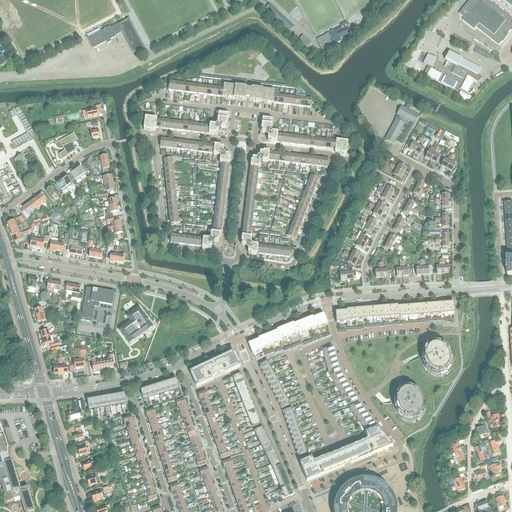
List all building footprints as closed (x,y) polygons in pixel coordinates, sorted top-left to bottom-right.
[(470,0),(459,14),(499,46),(502,42),(502,43),(503,42),(502,41),(507,35),(508,35),(509,34),(508,34),(511,29),(511,18),(488,0),(470,0)] [(511,0),(500,0),(501,1),(505,3),(511,9),(511,0)] [(290,30),(294,26),(270,3),(266,7),(290,30)] [(123,32),(134,52),(143,47),(129,20),(119,25),(123,32)] [(350,29),(348,26),(350,25),(348,21),(341,25),(342,26),(317,39),(323,52),(339,44),(339,42),(342,40),(341,38),(346,36),(347,37),(351,35),(350,34),(354,32),(352,28),(350,29)] [(123,32),(119,25),(119,23),(111,28),(110,26),(88,38),(93,49),(106,42),(107,44),(111,41),(110,40),(116,37),(115,36),(123,32)] [(306,49),(312,43),(308,40),(303,35),(297,41),(306,49)] [(478,82),(479,81),(480,79),(482,78),(482,77),(480,78),(478,75),(481,68),(449,51),(445,60),(447,61),(444,67),(442,66),(441,67),(436,64),(438,60),(428,54),(423,63),(428,66),(424,75),(454,90),(458,92),(460,89),(461,89),(468,93),(474,80),(478,82)] [(234,98),(235,86),(224,85),(223,89),(224,89),(223,97),(234,98)] [(248,99),(249,89),(247,88),(247,87),(235,86),(234,98),(245,100),(246,99),(248,99)] [(263,89),(252,88),(251,88),(251,89),(249,89),(248,99),(250,99),(250,100),(261,102),(263,89)] [(274,95),(274,91),(263,89),(261,102),(273,103),(274,95)] [(396,119),(385,139),(394,143),(395,141),(401,144),(402,144),(403,144),(403,143),(406,137),(408,138),(409,134),(408,134),(414,123),(419,115),(392,101),(388,109),(392,111),(390,115),(390,116),(391,116),(396,119)] [(88,118),(98,116),(98,114),(102,113),(100,106),(94,107),(94,109),(86,110),(88,118)] [(16,108),(11,111),(14,116),(17,115),(19,114),(16,108)] [(223,114),(221,113),(219,113),(217,124),(216,125),(210,125),(210,126),(209,134),(215,135),(215,134),(218,134),(219,130),(220,130),(221,129),(221,128),(225,128),(226,125),(227,125),(229,114),(227,114),(225,114),(223,114)] [(157,120),(157,118),(145,117),(145,121),(143,121),(142,123),(144,124),(144,129),(156,131),(156,128),(157,120)] [(267,119),(265,119),(263,119),(261,130),(263,130),(262,133),(266,133),(266,134),(268,136),(268,140),(271,141),(271,142),(277,143),(278,134),(278,133),(272,132),(271,131),(273,120),(271,119),(269,119),(267,119)] [(31,128),(26,131),(27,133),(30,132),(33,137),(35,136),(31,128)] [(92,131),(91,129),(90,129),(92,138),(100,137),(98,129),(92,131)] [(27,133),(25,135),(27,140),(33,137),(30,132),(27,133)] [(68,149),(59,155),(63,160),(76,150),(72,143),(77,140),(74,133),(69,136),(69,137),(63,140),(68,149)] [(335,153),(347,154),(348,142),(337,140),(336,141),(337,141),(336,150),(335,150),(335,153)] [(413,142),(409,149),(415,152),(418,145),(420,142),(418,141),(417,141),(416,143),(413,142)] [(429,150),(425,157),(431,160),(438,147),(439,144),(436,143),(433,148),(430,147),(429,150)] [(420,155),(424,148),(418,145),(415,152),(420,155)] [(221,163),(230,164),(230,159),(229,158),(229,155),(225,155),(225,154),(224,152),(223,152),(224,148),(221,147),(221,146),(215,146),(214,154),(214,155),(219,156),(220,158),(221,158),(220,163),(221,164),(221,163)] [(436,163),(440,156),(437,155),(438,152),(437,152),(439,148),(438,147),(431,160),(436,163)] [(268,160),(269,152),(264,151),(263,153),(260,152),(260,156),(259,156),(257,158),(257,159),(253,158),(253,161),(251,161),(251,167),(259,168),(260,168),(261,162),(263,161),(268,162),(269,161),(268,160)] [(451,159),(453,155),(451,154),(450,157),(448,156),(446,160),(444,159),(441,166),(446,168),(450,162),(451,159)] [(22,155),(14,159),(19,167),(21,166),(26,175),(31,172),(22,155)] [(92,165),(108,162),(107,155),(97,157),(97,161),(92,162),(91,159),(88,160),(89,168),(93,167),(92,165)] [(110,168),(108,162),(92,165),(93,167),(98,166),(102,165),(103,169),(102,169),(103,173),(108,172),(107,169),(110,168)] [(452,171),(456,164),(450,162),(446,168),(452,171)] [(396,169),(403,173),(406,167),(399,163),(396,169)] [(88,171),(87,170),(83,165),(80,167),(80,166),(75,170),(81,177),(86,175),(85,174),(85,173),(88,171)] [(401,178),(403,173),(396,169),(394,174),(401,178)] [(81,177),(75,170),(70,173),(71,174),(69,175),(73,182),(76,180),(76,181),(81,179),(81,177)] [(61,180),(67,188),(72,186),(71,184),(73,182),(69,175),(66,177),(61,180)] [(105,185),(113,183),(111,176),(104,177),(105,185)] [(319,179),(316,177),(311,176),(309,181),(317,184),(319,179)] [(67,188),(61,180),(56,183),(57,184),(54,186),(62,196),(62,195),(63,194),(62,191),(67,189),(67,188)] [(315,189),(317,184),(309,181),(307,186),(315,189)] [(416,187),(422,190),(425,184),(419,181),(416,187)] [(113,183),(105,185),(106,192),(114,190),(113,183)] [(313,194),(315,189),(307,186),(305,191),(313,194)] [(384,192),(391,195),(394,190),(387,186),(384,192)] [(59,198),(57,194),(51,187),(46,191),(52,198),(53,197),(56,200),(59,198)] [(424,191),(422,190),(416,187),(413,193),(416,194),(414,197),(419,200),(421,197),(423,193),(426,195),(428,193),(424,191)] [(377,190),(377,192),(383,195),(381,197),(388,201),(391,195),(384,192),(382,190),(378,188),(377,190)] [(311,199),(313,194),(305,191),(303,196),(311,199)] [(7,194),(0,196),(0,205),(6,203),(6,201),(9,199),(7,194)] [(36,199),(41,206),(47,201),(42,194),(36,199)] [(309,204),(311,199),(303,196),(301,201),(309,204)] [(34,211),(41,206),(36,199),(29,204),(34,211)] [(110,207),(117,205),(116,199),(108,200),(110,207)] [(406,206),(411,209),(415,203),(409,200),(406,206)] [(307,209),(309,204),(301,201),(299,206),(307,209)] [(376,208),(383,211),(386,206),(379,202),(376,208)] [(26,218),(30,216),(29,215),(34,211),(29,204),(20,210),(26,218)] [(117,205),(110,207),(111,211),(106,212),(107,217),(113,216),(112,213),(118,212),(117,205)] [(305,214),(307,209),(299,206),(297,211),(305,214)] [(406,206),(403,212),(408,215),(410,211),(412,212),(413,212),(416,214),(417,212),(414,210),(411,209),(406,206)] [(380,217),(383,211),(376,208),(373,213),(380,217)] [(303,219),(305,214),(297,211),(295,216),(303,219)] [(301,224),(303,219),(295,216),(293,221),(301,224)] [(362,219),(361,221),(365,223),(367,224),(374,228),(377,222),(370,218),(368,222),(366,221),(362,219)] [(402,227),(405,229),(408,230),(409,228),(406,226),(408,222),(400,218),(396,224),(402,227)] [(108,229),(112,229),(121,227),(120,221),(111,223),(112,226),(108,226),(108,229)] [(299,229),(301,224),(293,221),(291,226),(299,229)] [(360,222),(360,223),(364,225),(362,228),(364,229),(371,233),(374,228),(367,224),(365,223),(361,221),(360,222)] [(399,233),(402,227),(396,224),(393,230),(399,233)] [(13,236),(19,234),(16,225),(9,228),(13,236)] [(297,234),(299,229),(291,226),(290,231),(297,234)] [(118,241),(118,238),(117,234),(122,233),(121,227),(112,229),(113,235),(112,235),(112,238),(112,241),(118,241)] [(295,240),(297,234),(290,231),(287,237),(295,240)] [(50,232),(49,236),(48,242),(51,243),(50,250),(56,251),(58,243),(55,242),(55,238),(52,238),(53,233),(50,232)] [(213,233),(211,232),(211,237),(211,238),(209,239),(204,239),(203,247),(202,247),(202,248),(208,249),(208,248),(211,248),(212,244),(213,244),(214,243),(215,242),(219,243),(219,239),(220,240),(221,234),(213,233)] [(354,235),(353,237),(356,239),(359,240),(366,244),(369,238),(365,236),(366,235),(360,232),(357,237),(354,235)] [(67,245),(69,234),(66,233),(64,240),(62,240),(62,243),(58,243),(56,251),(63,252),(65,244),(67,245)] [(22,240),(20,236),(19,234),(13,236),(15,243),(22,240)] [(387,241),(393,244),(396,238),(390,235),(387,241)] [(48,242),(49,236),(46,236),(45,236),(42,236),(42,240),(38,240),(37,247),(43,248),(45,242),(48,242)] [(252,237),(251,237),(242,236),(241,242),(243,242),(242,245),(247,246),(246,247),(248,248),(249,249),(248,253),(251,253),(251,254),(257,255),(257,254),(258,245),(252,245),(252,244),(251,243),(252,237)] [(353,237),(352,239),(355,241),(355,242),(357,243),(356,246),(354,248),(359,251),(361,248),(363,249),(366,244),(359,240),(356,239),(353,237)] [(79,238),(79,241),(76,254),(82,256),(83,253),(86,254),(88,244),(81,243),(81,242),(82,242),(82,238),(79,238)] [(76,254),(79,241),(70,239),(68,250),(71,251),(71,253),(76,254)] [(389,250),(393,244),(387,241),(384,247),(389,250)] [(95,258),(96,251),(97,248),(97,246),(95,245),(94,250),(91,250),(89,257),(95,258)] [(350,256),(357,260),(360,254),(353,251),(350,256)] [(125,259),(126,254),(122,253),(122,256),(118,255),(116,262),(123,263),(124,259),(125,259)] [(354,265),(357,260),(350,256),(347,262),(354,265)] [(347,280),(345,265),(345,264),(334,261),(331,267),(333,268),(339,267),(341,281),(347,280)] [(355,271),(353,271),(352,267),(347,265),(345,265),(347,280),(353,279),(353,276),(356,276),(355,271)] [(43,295),(44,288),(45,284),(37,283),(38,280),(30,278),(29,281),(28,282),(28,283),(29,283),(28,284),(29,284),(28,288),(35,289),(36,289),(37,286),(41,287),(40,294),(43,295)] [(53,294),(54,290),(55,283),(48,282),(47,289),(44,288),(43,295),(42,298),(45,299),(47,292),(49,293),(53,294)] [(63,295),(63,293),(63,292),(60,291),(62,284),(55,283),(54,290),(58,291),(57,295),(59,295),(59,298),(62,299),(63,295)] [(74,286),(73,293),(77,294),(76,298),(82,299),(83,294),(79,293),(80,287),(74,286)] [(81,318),(92,320),(94,306),(99,307),(100,303),(112,305),(114,293),(99,290),(87,288),(86,290),(81,318)] [(427,316),(444,314),(443,303),(426,305),(427,316)] [(443,303),(444,314),(454,313),(454,303),(443,303)] [(409,317),(427,316),(426,305),(408,306),(409,317)] [(409,317),(408,306),(398,307),(398,306),(388,307),(388,318),(400,317),(400,318),(409,317)] [(373,319),(388,318),(388,307),(372,308),(373,319)] [(37,316),(44,314),(42,308),(35,310),(37,316)] [(139,308),(127,316),(131,322),(119,330),(129,344),(136,340),(135,339),(147,331),(147,332),(153,327),(150,322),(147,317),(146,318),(139,308)] [(358,320),(373,319),(372,308),(357,309),(358,320)] [(347,321),(358,320),(357,309),(347,310),(347,311),(340,312),(336,312),(336,323),(340,323),(347,322),(347,321)] [(38,323),(45,321),(45,320),(47,320),(46,316),(50,315),(49,313),(46,314),(44,314),(37,316),(38,323)] [(303,321),(307,331),(317,327),(318,328),(328,324),(324,314),(313,318),(313,317),(303,321)] [(299,335),(307,331),(303,321),(294,325),(293,324),(285,327),(289,337),(298,334),(299,335)] [(280,341),(289,337),(285,327),(277,330),(277,331),(268,335),(272,345),(280,342),(280,341)] [(43,338),(50,336),(48,330),(41,332),(43,338)] [(261,349),(272,345),(268,335),(259,339),(259,340),(248,344),(252,354),(262,350),(261,349)] [(429,382),(460,369),(446,335),(415,348),(418,356),(429,382)] [(50,336),(43,338),(45,345),(52,343),(50,336)] [(334,352),(334,353),(335,352),(333,347),(322,351),(325,356),(334,352)] [(75,369),(85,367),(83,355),(86,354),(85,348),(77,349),(79,361),(74,362),(75,369)] [(235,354),(234,352),(212,362),(219,377),(225,374),(226,374),(226,373),(229,372),(230,372),(232,371),(232,370),(234,369),(234,370),(235,369),(237,368),(238,368),(241,366),(240,365),(240,364),(239,364),(239,362),(238,361),(238,362),(237,360),(238,359),(237,359),(236,357),(236,356),(235,354)] [(336,358),(334,353),(334,352),(325,356),(324,356),(326,361),(335,358),(336,358)] [(102,360),(103,369),(114,367),(112,356),(108,357),(108,359),(102,360)] [(337,363),(335,358),(326,361),(325,362),(327,367),(337,363)] [(60,359),(61,374),(68,373),(67,366),(64,367),(63,363),(62,359),(60,359)] [(103,369),(102,360),(95,361),(95,359),(91,359),(93,371),(103,369)] [(262,370),(270,366),(267,361),(258,366),(261,370),(262,370)] [(219,377),(212,362),(190,373),(191,374),(190,375),(191,375),(192,377),(192,378),(193,380),(194,382),(194,383),(195,383),(195,385),(196,385),(197,387),(200,386),(200,385),(202,384),(202,385),(203,384),(205,383),(205,384),(205,383),(207,382),(208,382),(211,380),(212,380),(219,377)] [(339,368),(337,363),(327,367),(326,367),(329,372),(338,368),(339,368)] [(264,375),(273,371),(270,366),(262,370),(261,370),(263,375),(264,375)] [(340,373),(338,368),(329,372),(328,372),(330,377),(331,377),(340,373)] [(266,380),(267,380),(275,375),(273,371),(264,375),(263,375),(266,380)] [(234,382),(243,379),(244,379),(243,376),(242,376),(241,373),(232,377),(234,382)] [(343,378),(341,373),(340,373),(331,377),(333,382),(343,378)] [(269,384),(269,385),(278,380),(275,375),(267,380),(266,380),(268,385),(269,384)] [(346,383),(345,382),(343,377),(343,378),(333,382),(336,387),(336,386),(346,383)] [(180,388),(177,379),(176,379),(172,381),(171,381),(174,390),(180,388)] [(246,384),(245,381),(244,381),(243,379),(234,382),(236,387),(245,384),(246,384)] [(272,389),(280,385),(278,380),(269,385),(269,384),(268,385),(271,390),(272,389)] [(401,427),(432,414),(418,380),(387,393),(401,427)] [(171,381),(167,382),(166,383),(169,392),(174,390),(171,381)] [(348,387),(346,382),(345,382),(346,383),(336,386),(336,387),(338,392),(339,391),(348,387)] [(166,383),(161,384),(164,393),(169,392),(166,383)] [(161,384),(158,385),(156,386),(159,395),(164,393),(161,384)] [(238,392),(247,389),(248,389),(247,386),(246,386),(245,384),(236,387),(238,392)] [(274,394),(283,390),(280,385),(272,389),(271,390),(273,394),(274,394)] [(156,386),(151,387),(154,397),(159,395),(156,386)] [(151,387),(146,389),(148,398),(154,397),(151,387)] [(351,392),(349,387),(348,387),(339,391),(341,396),(342,396),(351,392)] [(145,389),(141,390),(140,391),(143,400),(148,398),(146,389),(145,389)] [(249,394),(250,394),(249,391),(248,391),(247,389),(238,392),(240,397),(249,394)] [(277,399),(285,394),(283,390),(274,394),(273,394),(276,399),(277,399)] [(205,397),(208,396),(207,391),(198,394),(200,400),(201,399),(203,398),(203,397),(204,397),(205,397)] [(354,396),(352,391),(351,392),(342,396),(344,401),(345,400),(354,396)] [(242,402),(251,399),(252,399),(251,396),(250,396),(249,394),(240,397),(242,402)] [(279,403),(279,404),(288,399),(285,394),(277,399),(276,399),(279,404),(279,403)] [(208,399),(210,398),(209,396),(208,396),(205,397),(204,397),(203,397),(203,398),(201,399),(203,404),(205,404),(205,403),(206,402),(207,403),(209,402),(208,399)] [(345,400),(347,405),(357,401),(355,396),(354,396),(345,400)] [(183,405),(186,405),(185,404),(186,404),(185,399),(176,402),(178,407),(181,406),(182,405),(183,405)] [(244,407),(253,404),(254,404),(253,401),(252,402),(251,399),(242,402),(244,407)] [(279,403),(279,404),(281,409),(290,404),(288,399),(279,404),(279,403)] [(79,411),(78,401),(72,402),(73,413),(71,414),(70,413),(69,414),(67,415),(69,421),(83,417),(81,411),(79,411)] [(210,405),(212,404),(211,401),(209,402),(207,403),(206,402),(205,403),(205,404),(203,404),(204,410),(207,409),(207,408),(208,408),(209,408),(211,408),(210,405)] [(362,408),(361,408),(359,403),(349,407),(352,413),(353,412),(362,408)] [(246,412),(255,409),(256,409),(255,406),(254,407),(253,404),(244,407),(246,412)] [(206,415),(215,412),(213,407),(211,408),(209,408),(208,408),(207,408),(207,409),(204,410),(206,415)] [(284,417),(285,416),(294,413),(292,408),(282,411),(284,417)] [(365,413),(363,408),(361,408),(362,408),(353,412),(355,417),(356,417),(356,416),(365,413)] [(153,415),(156,414),(154,409),(145,412),(147,417),(148,417),(150,416),(151,415),(152,415),(153,415)] [(248,417),(257,414),(258,414),(257,411),(256,412),(255,409),(246,412),(248,417)] [(215,412),(206,415),(208,421),(211,420),(211,419),(212,419),(213,419),(215,418),(214,416),(216,415),(215,412)] [(368,417),(366,412),(365,413),(356,416),(356,417),(358,422),(359,421),(368,417)] [(492,417),(490,412),(487,413),(490,422),(493,421),(495,428),(501,426),(498,419),(500,418),(499,414),(492,417)] [(287,422),(287,421),(295,418),(294,413),(285,416),(284,417),(286,422),(287,422)] [(157,414),(156,414),(153,415),(152,415),(151,415),(150,416),(148,417),(150,422),(152,421),(153,421),(153,420),(154,421),(157,420),(156,417),(158,416),(157,414)] [(250,422),(259,419),(260,419),(259,416),(258,417),(257,414),(248,417),(250,422)] [(189,422),(191,421),(189,415),(187,416),(186,416),(185,416),(185,417),(182,418),(180,419),(181,421),(183,420),(184,423),(187,422),(188,421),(189,422)] [(133,422),(134,422),(132,416),(123,419),(125,424),(128,423),(129,422),(130,422),(133,422)] [(371,422),(371,421),(369,416),(368,417),(359,421),(361,426),(363,425),(371,422)] [(217,418),(215,418),(213,419),(212,419),(211,419),(211,420),(208,421),(210,426),(213,426),(213,425),(214,424),(215,425),(217,424),(216,421),(218,420),(217,418)] [(287,427),(288,427),(288,426),(297,424),(295,418),(287,421),(287,422),(286,422),(287,427)] [(160,422),(159,419),(157,420),(154,421),(153,420),(153,421),(152,421),(150,422),(151,428),(154,427),(154,426),(155,426),(156,426),(158,426),(157,422),(160,422)] [(262,424),(261,421),(260,422),(259,419),(250,422),(252,427),(262,424)] [(363,425),(365,430),(375,426),(373,421),(371,421),(371,422),(363,425)] [(480,436),(487,434),(487,433),(489,433),(485,421),(481,422),(483,427),(477,429),(480,436)] [(220,426),(219,423),(217,424),(215,425),(214,424),(213,425),(213,426),(210,426),(212,432),(215,431),(215,430),(216,430),(217,430),(219,429),(218,426),(220,426)] [(0,467),(0,468),(0,467),(0,478),(7,502),(21,498),(24,511),(31,511),(34,511),(28,491),(28,490),(29,490),(29,489),(29,488),(28,488),(28,487),(27,487),(20,489),(11,461),(10,461),(9,457),(6,449),(8,449),(4,437),(0,424),(0,467)] [(289,432),(290,432),(299,429),(297,424),(288,426),(288,427),(287,427),(289,432)] [(162,427),(161,425),(158,426),(156,426),(155,426),(154,426),(154,427),(151,428),(153,433),(156,432),(157,431),(158,432),(160,431),(159,428),(162,427)] [(85,432),(83,426),(75,428),(76,432),(78,431),(79,435),(73,436),(75,441),(78,440),(78,441),(84,440),(82,433),(85,432)] [(195,432),(193,426),(191,427),(190,427),(189,427),(189,428),(186,429),(184,430),(185,432),(187,431),(188,434),(191,433),(192,432),(193,433),(195,432)] [(264,432),(263,429),(264,429),(263,426),(254,431),(256,436),(264,432)] [(379,431),(378,430),(377,428),(365,433),(367,438),(362,440),(361,440),(359,441),(358,441),(358,442),(355,443),(354,443),(352,444),(351,444),(348,446),(348,445),(347,446),(348,446),(345,447),(344,447),(344,448),(345,448),(338,451),(339,454),(314,464),(313,461),(312,458),(311,458),(309,459),(307,460),(306,460),(307,460),(305,461),(304,461),(302,462),(301,462),(300,463),(307,481),(376,453),(377,456),(393,450),(391,446),(393,446),(390,442),(389,442),(387,440),(387,439),(385,437),(384,436),(382,434),(382,433),(380,431),(379,431)] [(221,429),(219,429),(217,430),(216,430),(215,430),(215,431),(212,432),(214,437),(216,437),(217,436),(218,435),(219,436),(221,435),(220,432),(222,431),(221,429)] [(291,437),(292,437),(301,434),(299,429),(290,432),(289,432),(291,437)] [(161,434),(163,433),(163,430),(160,431),(158,432),(157,431),(156,432),(153,433),(155,439),(157,438),(158,437),(159,437),(160,437),(162,437),(161,434)] [(267,437),(267,436),(266,434),(265,431),(264,432),(256,436),(259,441),(267,437)] [(197,437),(195,432),(193,433),(192,432),(191,433),(188,434),(186,435),(186,438),(189,437),(190,440),(193,439),(193,438),(194,438),(195,438),(197,437)] [(224,437),(223,434),(221,435),(219,436),(218,435),(217,436),(216,437),(214,437),(216,443),(218,442),(219,441),(220,441),(223,440),(222,437),(224,437)] [(294,442),(293,442),(302,439),(301,434),(292,437),(291,437),(293,442),(294,442)] [(163,439),(165,438),(164,436),(162,437),(160,437),(159,437),(158,437),(157,438),(155,439),(157,444),(159,444),(160,443),(160,442),(161,443),(164,442),(163,439)] [(261,445),(269,441),(268,439),(269,438),(268,436),(267,436),(267,437),(259,441),(261,445)] [(199,443),(197,437),(195,438),(194,438),(193,438),(193,439),(190,440),(188,441),(188,443),(191,442),(192,445),(194,444),(195,444),(196,443),(197,444),(199,443)] [(137,445),(140,444),(138,438),(136,439),(135,438),(134,439),(133,440),(131,440),(128,441),(130,447),(135,445),(136,444),(137,444),(137,445)] [(294,447),(295,447),(304,444),(302,439),(293,442),(294,442),(293,442),(294,447)] [(225,440),(223,440),(220,441),(219,441),(218,442),(216,443),(218,448),(220,447),(221,446),(222,447),(225,446),(224,443),(226,442),(225,440)] [(502,443),(501,440),(495,442),(495,441),(489,443),(493,456),(501,454),(499,449),(498,449),(496,445),(502,443)] [(164,445),(167,444),(166,441),(164,442),(161,443),(160,442),(160,443),(159,444),(157,444),(159,450),(161,449),(161,448),(162,448),(163,448),(165,448),(164,445)] [(272,446),(271,446),(270,444),(271,443),(270,441),(269,441),(261,445),(263,450),(272,446)] [(479,462),(485,460),(481,448),(486,446),(485,442),(479,444),(480,447),(475,449),(479,462)] [(201,448),(199,443),(197,444),(196,443),(195,444),(194,444),(192,445),(189,446),(190,449),(193,448),(194,451),(196,450),(197,449),(198,449),(199,449),(201,448)] [(297,452),(306,449),(304,444),(295,447),(294,447),(296,453),(297,452)] [(459,449),(457,444),(452,446),(456,457),(454,458),(456,464),(465,460),(461,448),(459,449)] [(80,457),(88,454),(86,449),(89,449),(88,445),(77,449),(80,457)] [(227,445),(225,446),(222,447),(221,446),(220,447),(218,448),(220,454),(222,453),(223,452),(224,452),(227,452),(227,451),(226,448),(227,448),(227,445)] [(274,451),(273,449),(274,448),(272,446),(271,446),(272,446),(263,450),(266,455),(274,451)] [(166,450),(169,449),(168,447),(165,448),(163,448),(162,448),(161,448),(161,449),(159,450),(160,455),(163,455),(163,454),(164,453),(165,454),(167,453),(166,450)] [(203,454),(201,448),(199,449),(198,449),(197,449),(196,450),(194,451),(191,452),(192,454),(195,453),(196,457),(198,456),(199,455),(200,454),(200,455),(203,454)] [(296,453),(297,455),(298,458),(307,454),(306,449),(297,452),(296,453)] [(276,456),(275,453),(276,453),(275,450),(274,451),(266,455),(268,460),(276,456)] [(230,456),(228,451),(227,451),(227,452),(224,452),(223,452),(222,453),(220,454),(219,454),(221,459),(230,456)] [(168,456),(170,455),(170,452),(167,453),(165,454),(164,453),(163,454),(163,455),(160,455),(162,461),(164,460),(165,459),(166,459),(167,459),(169,459),(168,456)] [(270,465),(279,461),(277,458),(278,458),(277,455),(276,456),(268,460),(270,465)] [(84,471),(92,468),(92,467),(94,466),(93,464),(95,464),(94,461),(96,461),(95,458),(91,459),(92,462),(82,465),(84,471)] [(170,461),(172,460),(171,458),(169,459),(167,459),(166,459),(165,459),(164,460),(162,461),(164,466),(166,466),(167,465),(168,464),(168,465),(171,464),(170,461)] [(207,464),(205,459),(202,460),(201,459),(200,460),(200,461),(197,461),(196,462),(198,467),(207,464)] [(230,466),(233,465),(231,460),(222,463),(224,468),(225,468),(228,467),(228,466),(229,466),(230,466)] [(281,466),(280,463),(281,463),(279,460),(279,461),(270,465),(273,469),(281,466)] [(171,467),(174,466),(173,463),(171,464),(168,465),(168,464),(167,465),(166,466),(164,466),(166,472),(168,471),(168,470),(169,470),(170,471),(172,470),(171,467)] [(487,477),(484,468),(487,467),(486,463),(480,466),(482,470),(475,473),(476,477),(477,476),(479,482),(485,479),(485,478),(487,477)] [(493,465),(492,463),(488,465),(489,468),(490,467),(494,477),(500,475),(498,470),(502,468),(500,464),(497,465),(497,464),(493,465)] [(233,468),(235,467),(234,465),(233,465),(230,466),(229,466),(228,466),(228,467),(225,468),(227,473),(229,472),(230,471),(231,471),(231,472),(234,471),(233,468)] [(275,474),(283,471),(284,470),(282,465),(281,466),(273,469),(275,474)] [(210,473),(208,468),(199,471),(201,476),(205,475),(205,474),(206,474),(207,474),(209,473),(209,474),(210,473)] [(173,472),(176,471),(175,469),(172,470),(170,471),(169,470),(168,470),(168,471),(166,472),(167,478),(170,477),(170,476),(171,476),(172,476),(174,476),(174,475),(173,472)] [(236,470),(234,471),(231,472),(231,471),(230,471),(229,472),(227,473),(229,479),(231,478),(232,477),(233,477),(236,476),(235,473),(237,473),(236,470)] [(285,476),(286,475),(284,470),(283,471),(275,474),(277,479),(285,476)] [(169,483),(177,480),(176,475),(174,475),(174,476),(172,476),(171,476),(170,476),(170,477),(167,478),(169,483)] [(279,484),(287,481),(288,480),(286,475),(285,476),(277,479),(279,484)] [(98,479),(97,476),(86,479),(89,487),(100,483),(99,478),(98,479)] [(239,478),(238,476),(236,476),(233,477),(232,477),(231,478),(229,479),(231,484),(233,483),(234,483),(234,482),(235,483),(238,482),(237,479),(239,478)] [(461,478),(457,480),(456,477),(448,480),(452,489),(457,486),(459,492),(466,489),(461,478)] [(281,489),(289,486),(290,485),(288,480),(287,481),(279,484),(281,489)] [(241,484),(240,481),(238,482),(235,483),(234,482),(234,483),(233,483),(231,484),(233,490),(235,489),(235,488),(236,488),(237,488),(240,487),(239,484),(241,484)] [(394,511),(395,511),(395,510),(395,509),(395,508),(395,506),(394,505),(394,504),(394,502),(393,501),(393,500),(392,499),(392,497),(391,496),(390,494),(389,493),(388,492),(387,491),(387,490),(386,489),(385,488),(384,487),(382,486),(381,485),(380,485),(379,484),(376,483),(375,482),(373,482),(372,482),(370,481),(368,481),(367,481),(366,481),(365,481),(364,481),(362,481),(360,481),(359,482),(357,482),(356,483),(354,483),(353,484),(351,485),(349,485),(348,487),(347,488),(345,489),(344,490),(343,491),(342,492),(341,493),(340,495),(340,496),(339,497),(338,498),(338,499),(337,500),(337,501),(337,502),(336,503),(336,504),(336,505),(336,507),(336,508),(336,509),(336,510),(336,511),(335,511),(394,511)] [(151,489),(154,488),(152,482),(150,483),(149,483),(148,483),(147,484),(145,485),(142,485),(142,486),(137,487),(138,491),(142,489),(142,488),(143,488),(144,491),(149,489),(150,489),(150,488),(151,489)] [(177,490),(180,489),(179,484),(170,487),(172,492),(173,492),(175,491),(176,490),(177,490)] [(212,491),(215,490),(213,484),(211,485),(210,485),(209,485),(208,486),(206,487),(204,487),(205,490),(207,489),(208,492),(210,491),(211,491),(212,490),(212,491)] [(283,494),(292,491),(291,491),(292,490),(290,485),(289,486),(281,489),(283,494)] [(242,487),(240,487),(237,488),(236,488),(235,488),(235,489),(233,490),(235,495),(237,494),(237,493),(238,493),(239,494),(242,493),(241,490),(242,489),(242,487)] [(183,491),(182,489),(180,489),(177,490),(176,490),(175,491),(173,492),(175,497),(177,496),(178,495),(179,496),(182,495),(181,492),(183,491)] [(285,500),(294,496),(295,496),(292,490),(291,491),(292,491),(283,494),(285,500)] [(102,496),(101,492),(91,495),(93,502),(105,498),(104,495),(102,496)] [(244,494),(244,492),(242,493),(239,494),(238,493),(237,493),(237,494),(235,495),(237,501),(239,500),(239,499),(240,499),(241,499),(243,498),(242,495),(244,494)] [(158,499),(156,493),(153,494),(152,494),(151,494),(151,495),(148,496),(147,496),(149,501),(158,499)] [(183,497),(184,496),(184,494),(182,495),(179,496),(178,495),(177,496),(175,497),(177,503),(179,502),(180,501),(181,501),(184,500),(183,497)] [(246,500),(245,497),(243,498),(241,499),(240,499),(239,499),(239,500),(237,501),(238,506),(241,505),(241,504),(242,504),(243,504),(245,504),(244,501),(246,500)] [(499,507),(506,505),(503,497),(498,499),(499,502),(498,503),(499,507)] [(185,502),(187,502),(186,499),(184,500),(181,501),(180,501),(179,502),(177,503),(179,508),(181,507),(182,506),(183,506),(186,506),(185,502)] [(479,511),(489,507),(487,502),(477,506),(479,511)] [(247,503),(245,504),(243,504),(242,504),(241,504),(241,505),(238,506),(240,511),(243,511),(243,510),(244,510),(245,510),(247,509),(246,506),(248,505),(247,503)]
